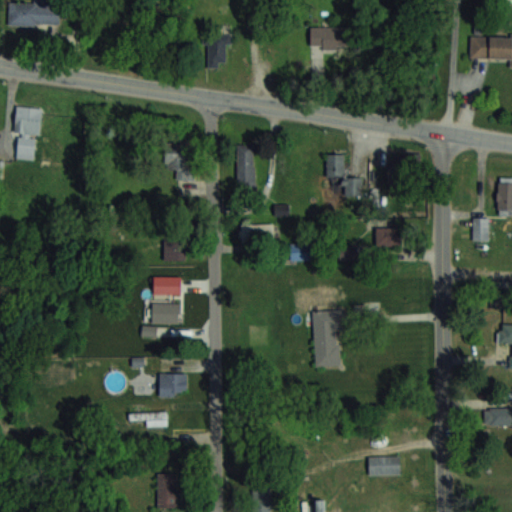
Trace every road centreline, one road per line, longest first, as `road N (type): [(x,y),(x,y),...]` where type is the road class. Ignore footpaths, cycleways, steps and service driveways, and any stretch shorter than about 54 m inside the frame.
road 1 (tertiary): [(0,65),(511,142)]
road 2 (residential): [(216,511),(211,100)]
road 3 (tertiary): [(443,511),(441,132)]
